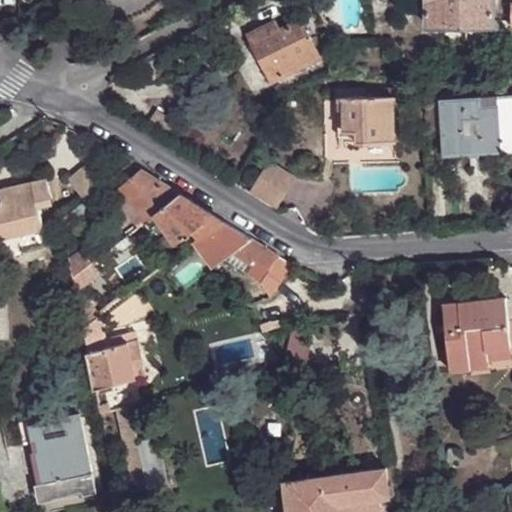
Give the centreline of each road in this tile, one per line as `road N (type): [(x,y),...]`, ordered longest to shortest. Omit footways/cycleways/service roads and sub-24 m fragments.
road 1 (residential): [(52,97),(297,242),(344,252),(511,242)]
road 2 (residential): [(52,97),(229,0)]
